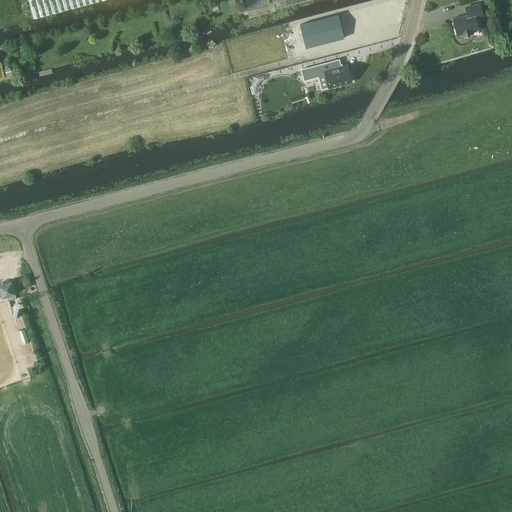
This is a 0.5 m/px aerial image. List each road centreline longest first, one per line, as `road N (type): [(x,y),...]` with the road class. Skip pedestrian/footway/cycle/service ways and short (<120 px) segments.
road 1 (residential): [(20,223),(351,138),(393,73),(416,0)]
road 2 (track): [(0,140),(303,57)]
road 3 (unclassified): [(114,511),(20,223)]
road 4 (track): [(511,88),(363,127)]
